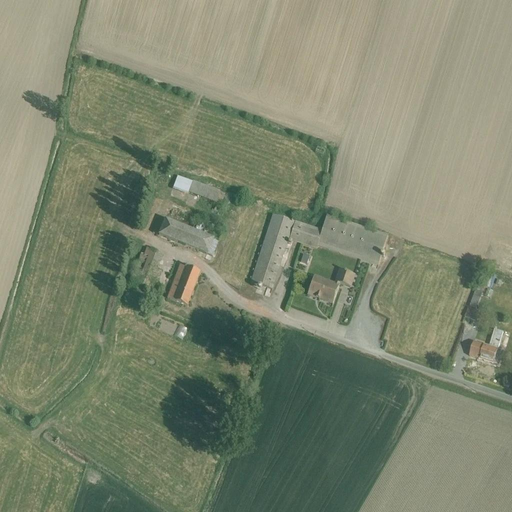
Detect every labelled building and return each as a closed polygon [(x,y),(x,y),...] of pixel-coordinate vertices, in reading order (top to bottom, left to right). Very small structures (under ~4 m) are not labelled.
[(177,177),(172,190),(188,196),(190,194),(199,198),(198,200),(204,201),(205,200),(214,203),(212,210),(218,213),(225,194),(219,192),(220,192),(193,181),(193,182),(177,177)] [(234,200),(231,215),(240,217),(244,203),(234,200)] [(271,215),(250,284),(272,290),(287,240),(316,250),(317,246),(378,267),(388,236),(326,216),(322,230),(295,222),(295,223),(271,215)] [(159,217),(153,232),(159,234),(158,236),(207,255),(208,254),(212,257),(223,228),(197,218),(192,230),(159,217)] [(141,254),(131,281),(155,290),(163,271),(157,269),(163,255),(146,248),(144,255),(141,254)] [(303,254),(300,264),(307,266),(310,256),(303,254)] [(180,265),(167,298),(187,307),(200,272),(180,265)] [(314,276),(307,296),(333,305),(340,285),(352,288),(356,276),(340,270),(336,284),(314,276)] [(469,308),(465,317),(476,321),(480,311),(477,309),(483,292),(477,289),(470,307),(474,309),(474,310),(469,308)] [(511,311),(511,293),(501,291),(497,307),(511,311)] [(181,327),(175,336),(181,340),(186,329),(181,327)] [(474,342),(470,357),(499,366),(503,352),(506,353),(508,344),(501,341),(503,333),(495,330),(490,347),(474,342)]
